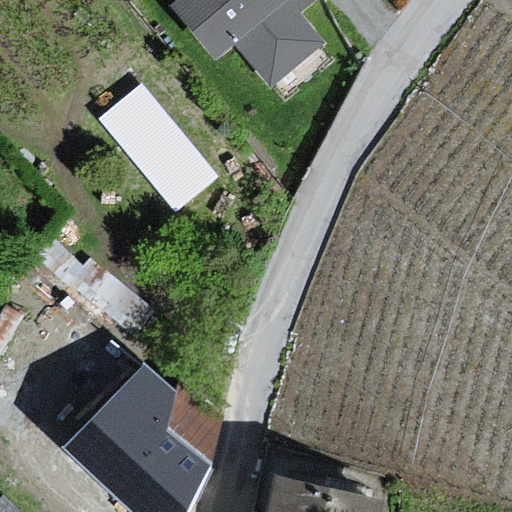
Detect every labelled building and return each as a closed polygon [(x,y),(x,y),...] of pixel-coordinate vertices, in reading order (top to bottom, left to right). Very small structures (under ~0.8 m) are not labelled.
[(183,0),(177,6),(215,52),(235,35),(273,81),(322,40),(296,9),(307,0),(183,0)] [(209,175),(140,89),(104,117),(173,204),(209,175)] [(117,328),(143,298),(66,235),(43,263),(73,288),(71,290),(117,328)] [(145,367),(72,447),(146,511),(183,511),(218,430),(145,367)] [(363,501),(280,480),(272,511),(380,511),(381,505),(363,501)] [(18,511),(4,499),(0,503),(0,511),(18,511)]
